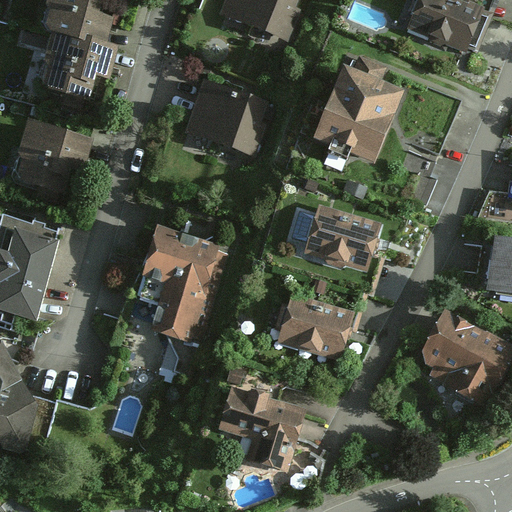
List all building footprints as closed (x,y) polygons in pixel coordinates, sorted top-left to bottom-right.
[(50,17),(46,32),(105,47),(112,23),(99,19),(104,0),(49,0),(46,11),(50,17)] [(230,0),(222,20),(288,46),(305,0),(230,0)] [(490,13),(477,8),(456,0),(427,0),(413,36),(472,60),(490,13)] [(119,51),(105,47),(46,32),(51,40),(43,69),(48,74),(41,95),(88,108),(96,82),(109,86),(119,51)] [(387,75),(361,64),(356,77),(348,73),(318,145),(379,171),(409,99),(382,88),(387,75)] [(272,110),(204,89),(187,143),(255,164),(272,110)] [(66,199),(73,174),(84,177),(93,145),(29,127),(20,159),(25,161),(19,186),(66,199)] [(381,228),(326,211),(312,258),(367,275),(381,228)] [(62,238),(4,223),(0,236),(0,317),(38,328),(62,238)] [(223,252),(161,234),(146,282),(167,288),(153,337),(191,348),(205,300),(208,301),(223,252)] [(511,299),(511,245),(497,243),(489,296),(511,299)] [(352,317),(295,303),(284,349),(341,362),(352,317)] [(487,408),(491,398),(498,401),(511,370),(511,347),(447,317),(424,366),(436,372),(431,382),(487,408)] [(40,413),(5,349),(0,347),(0,452),(2,457),(19,461),(28,455),(40,413)] [(274,400),(255,394),(254,399),(233,394),(221,436),(254,445),(248,464),(285,475),(290,455),(298,457),(310,415),(273,405),(274,400)]
